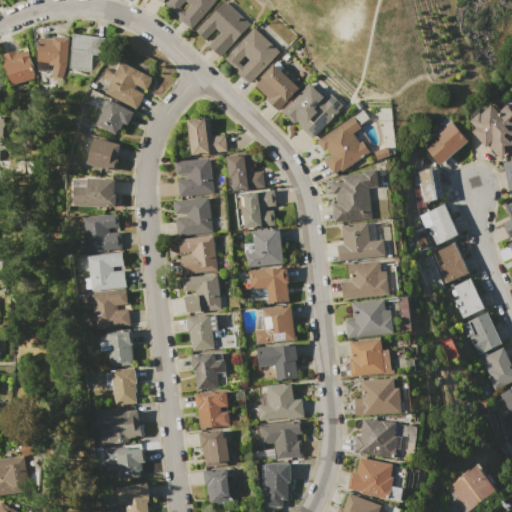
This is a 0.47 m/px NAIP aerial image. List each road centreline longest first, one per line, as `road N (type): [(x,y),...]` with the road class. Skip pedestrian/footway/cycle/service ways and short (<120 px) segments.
road 1 (residential): [(305,511),(329,436),(303,188),(283,149),(199,69)]
road 2 (residential): [(179,511),(144,169),(157,121),(199,69)]
road 3 (residential): [(199,69),(161,34),(118,11),(66,3),(0,21)]
road 4 (residential): [(511,315),(486,259),(473,186)]
